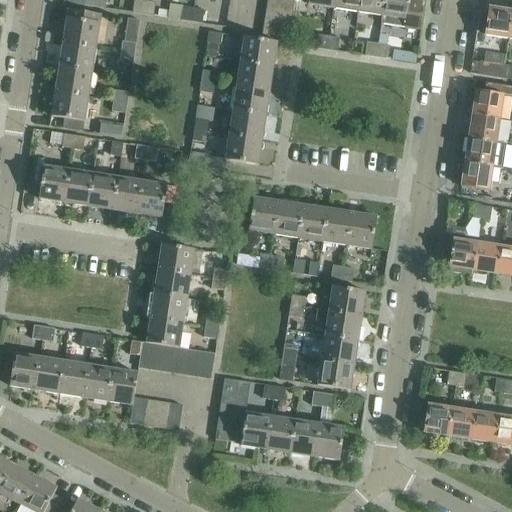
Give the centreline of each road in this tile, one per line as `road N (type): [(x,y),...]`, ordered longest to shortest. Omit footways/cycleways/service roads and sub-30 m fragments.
road 1 (residential): [(382,473),(453,0)]
road 2 (residential): [(0,216),(33,0)]
road 3 (residential): [(182,511),(0,416)]
